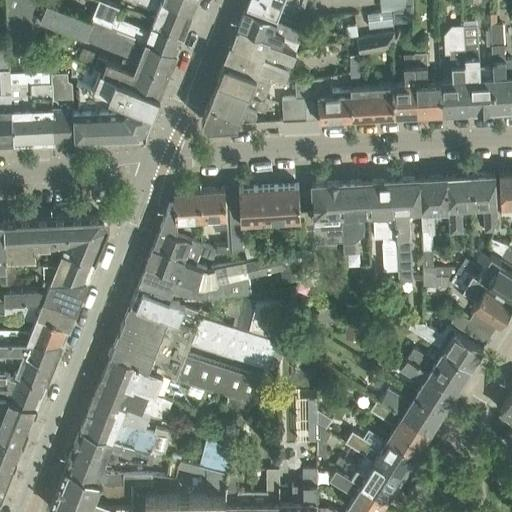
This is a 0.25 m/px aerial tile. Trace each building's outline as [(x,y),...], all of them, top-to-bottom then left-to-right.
[(111,26),(43,0),(5,0),(6,8),(39,21),(41,16),(84,34),(83,36),(136,57),(135,61),(168,73),(176,52),(111,26)] [(134,0),(155,8),(152,18),(184,30),(192,11),(163,0),(134,0)] [(163,0),(192,11),(196,0),(163,0)] [(305,0),(247,0),(246,2),(277,14),(282,1),(302,9),(305,0)] [(379,0),(380,9),(392,8),(402,7),(404,0),(379,0)] [(404,0),(402,7),(392,8),(393,21),(413,20),(412,0),(404,0)] [(244,7),(238,24),(269,37),(268,38),(295,50),(299,41),(295,39),(299,28),(275,19),(244,7)] [(39,21),(6,8),(7,33),(31,42),(39,21)] [(391,9),(367,12),(369,27),(384,25),(393,24),(391,9)] [(496,13),(490,13),(491,29),(492,43),(493,65),(493,74),(495,107),(511,105),(511,58),(505,59),(503,22),(496,23),(496,13)] [(114,17),(111,26),(176,52),(184,30),(152,18),(147,30),(114,17)] [(238,24),(231,41),(263,54),(262,56),(290,68),(295,52),(294,52),(295,50),(268,38),(269,37),(238,24)] [(440,77),(442,110),(458,109),(468,108),(464,42),(462,24),(453,25),(445,34),(446,49),(450,49),(452,76),(440,77)] [(476,24),(463,24),(464,42),(468,108),(495,107),(493,74),(493,65),(479,66),(476,24)] [(393,29),(356,37),(360,53),(386,47),(393,29)] [(425,40),(413,41),(414,51),(417,111),(442,110),(440,77),(428,78),(425,40)] [(263,54),(231,41),(224,59),(256,72),(255,74),(271,80),(272,76),(285,80),(290,68),(262,56),(263,54)] [(392,82),(393,112),(400,112),(417,111),(414,51),(402,51),(403,79),(392,80),(392,82)] [(360,53),(348,55),(350,76),(360,75),(359,69),(361,69),(360,53)] [(97,56),(93,67),(96,68),(160,93),(160,92),(161,92),(164,83),(168,73),(135,61),(123,56),(120,64),(97,56)] [(0,139),(12,139),(10,106),(9,83),(8,57),(0,57),(0,139)] [(265,98),(271,80),(255,74),(256,72),(224,59),(217,77),(249,89),(248,91),(265,98)] [(78,104),(74,104),(76,124),(76,136),(80,136),(97,135),(140,133),(140,134),(141,133),(142,133),(142,132),(145,130),(146,130),(146,129),(152,112),(160,93),(96,68),(89,87),(77,83),(78,104)] [(50,72),(50,81),(51,104),(52,137),(74,136),(76,136),(76,124),(74,104),(73,104),(72,81),(67,79),(66,75),(66,71),(50,72)] [(305,95),(305,97),(317,96),(318,116),(352,115),(350,85),(322,87),(321,75),(304,77),(305,95)] [(217,77),(208,99),(240,111),(240,110),(241,110),(254,114),(257,107),(265,110),(268,100),(265,98),(248,91),(249,89),(217,77)] [(296,95),(305,95),(304,77),(295,79),(296,95)] [(32,138),(52,137),(51,104),(50,81),(30,82),(32,138)] [(30,82),(9,83),(10,106),(12,139),(32,138),(30,82)] [(350,85),(352,115),(359,114),(370,114),(381,113),(391,112),(393,112),(392,82),(350,85)] [(282,96),(283,119),(295,118),(293,95),(282,96)] [(295,118),(306,117),(305,97),(305,95),(296,95),(293,95),(295,118)] [(221,123),(237,122),(241,110),(240,110),(240,111),(208,99),(203,113),(210,123),(221,123)] [(511,204),(511,169),(499,171),(501,214),(511,213),(511,205),(511,204)] [(495,171),(472,172),(474,204),(484,203),(485,228),(493,228),(497,218),(495,171)] [(468,172),(447,173),(449,208),(450,230),(462,230),(461,205),(470,204),(474,204),(472,172),(468,172)] [(447,173),(419,175),(421,209),(423,247),(433,247),(432,232),(435,232),(435,227),(434,209),(449,208),(447,173)] [(415,175),(393,176),(397,240),(398,267),(399,278),(412,278),(409,214),(416,213),(416,209),(417,209),(421,209),(419,175),(415,175)] [(397,240),(393,176),(367,178),(369,212),(382,211),(383,240),(384,267),(398,267),(397,240)] [(367,178),(341,179),(343,236),(343,251),(355,251),(355,237),(357,236),(358,235),(360,234),(361,232),(362,231),(363,229),(364,227),(364,226),(364,225),(364,223),(364,221),(364,220),(364,218),(363,216),(363,215),(362,213),(361,212),(369,212),(367,178)] [(299,182),(300,216),(301,224),(306,224),(307,238),(343,236),(341,179),(313,181),(314,208),(301,209),(299,182)] [(243,245),(241,219),(300,216),(299,182),(227,186),(230,226),(231,226),(232,241),(232,246),(243,245)] [(225,186),(201,187),(203,215),(214,215),(215,227),(227,226),(225,186)] [(160,225),(178,232),(177,217),(203,215),(201,187),(174,189),(174,202),(169,202),(160,225)] [(101,243),(109,222),(103,214),(34,217),(35,229),(65,228),(101,243)] [(4,219),(7,257),(36,256),(35,229),(34,217),(4,219)] [(160,225),(153,243),(184,255),(183,257),(196,262),(200,251),(213,256),(216,249),(217,247),(216,247),(178,232),(160,225)] [(35,229),(36,256),(38,256),(41,253),(41,244),(64,243),(62,249),(78,255),(79,251),(95,258),(101,243),(65,228),(35,229)] [(490,235),(486,246),(491,246),(502,253),(507,245),(509,243),(490,235)] [(462,237),(450,238),(450,247),(462,246),(462,237)] [(227,239),(215,239),(216,247),(217,247),(216,249),(228,248),(227,239)] [(244,245),(247,259),(263,256),(260,241),(244,245)] [(183,257),(184,255),(153,243),(147,259),(177,272),(177,274),(189,280),(196,282),(200,263),(196,262),(183,257)] [(511,247),(507,245),(502,253),(511,259),(511,247)] [(307,246),(263,256),(247,259),(226,264),(229,278),(249,274),(281,267),(296,264),(310,261),(307,246)] [(433,247),(423,247),(423,265),(433,265),(433,247)] [(37,262),(38,276),(38,277),(83,274),(88,274),(95,258),(79,251),(78,255),(62,249),(58,261),(37,262)] [(466,256),(460,265),(464,264),(511,295),(511,268),(510,267),(511,264),(502,258),(490,251),(481,265),(466,256)] [(153,289),(169,295),(170,291),(177,293),(185,293),(187,289),(194,292),(203,291),(203,284),(196,282),(189,280),(177,274),(177,272),(147,259),(139,278),(155,285),(153,289)] [(296,264),(281,267),(283,279),(299,275),(296,264)] [(460,265),(436,265),(437,274),(450,274),(450,276),(452,277),(476,293),(470,302),(477,307),(498,320),(511,298),(511,295),(464,264),(460,265)] [(229,278),(209,283),(210,295),(250,292),(249,274),(229,278)] [(43,295),(75,308),(86,279),(85,278),(84,279),(83,279),(50,280),(47,289),(38,285),(6,286),(0,286),(0,300),(4,300),(42,299),(43,295)] [(139,278),(130,301),(162,312),(162,311),(195,324),(199,314),(201,310),(181,302),(182,299),(169,295),(153,289),(155,285),(139,278)] [(0,317),(4,318),(35,317),(36,312),(68,324),(75,308),(43,295),(42,299),(5,300),(0,300),(0,317)] [(256,296),(248,326),(272,332),(282,297),(256,296)] [(115,338),(110,352),(149,367),(163,372),(176,376),(184,351),(189,340),(195,324),(162,311),(162,312),(130,301),(129,303),(134,304),(131,314),(126,312),(119,329),(122,330),(118,339),(115,338)] [(345,303),(346,323),(360,323),(360,303),(345,303)] [(383,304),(372,304),(373,323),(383,323),(383,304)] [(464,313),(458,312),(491,332),(498,320),(477,307),(470,317),(464,313)] [(318,310),(308,311),(309,320),(334,318),(334,310),(318,310)] [(456,311),(450,320),(485,341),(491,332),(458,312),(456,311)] [(32,327),(0,327),(0,338),(28,338),(63,338),(68,324),(36,312),(35,317),(32,327)] [(195,324),(189,340),(265,366),(276,337),(199,314),(195,324)] [(408,325),(425,336),(442,347),(470,365),(483,344),(449,322),(443,332),(426,321),(410,321),(408,325)] [(360,323),(346,323),(346,336),(361,336),(360,323)] [(365,323),(361,328),(377,338),(386,323),(383,323),(373,323),(365,323)] [(286,325),(280,334),(289,339),(295,331),(286,325)] [(0,392),(10,392),(38,403),(46,380),(50,370),(63,338),(28,338),(0,338),(0,354),(6,355),(6,356),(8,356),(20,358),(16,369),(14,374),(7,372),(7,371),(0,371),(0,392)] [(456,387),(470,365),(442,347),(439,351),(430,345),(425,354),(413,346),(407,357),(456,387)] [(388,360),(400,368),(421,381),(415,391),(443,408),(456,387),(407,357),(395,350),(388,360)] [(184,351),(176,376),(228,393),(252,401),(261,377),(184,351)] [(163,372),(149,367),(110,352),(101,374),(133,386),(133,385),(155,393),(163,372)] [(328,366),(322,378),(330,383),(337,371),(328,366)] [(101,374),(95,389),(152,411),(155,412),(165,415),(171,399),(155,393),(133,385),(133,386),(101,374)] [(388,387),(381,399),(429,429),(443,408),(415,391),(408,401),(388,387)] [(511,388),(500,408),(509,414),(508,417),(511,419),(511,388)] [(95,389),(80,427),(114,440),(133,445),(149,449),(152,450),(164,454),(169,435),(171,428),(155,424),(153,430),(145,428),(152,411),(95,389)] [(0,456),(15,461),(23,440),(27,429),(38,403),(10,392),(0,392),(0,456)] [(244,423),(252,401),(228,393),(221,415),(244,423)] [(429,429),(381,399),(378,397),(371,408),(395,422),(387,434),(415,452),(429,429)] [(331,416),(316,407),(316,421),(324,426),(331,416)] [(206,465),(226,471),(227,467),(226,467),(229,460),(231,454),(232,450),(233,446),(233,443),(234,439),(234,435),(234,431),(208,425),(203,445),(199,463),(206,465)] [(80,427),(74,444),(106,457),(109,449),(110,450),(130,455),(133,445),(114,440),(80,427)] [(348,442),(364,452),(400,475),(415,452),(387,434),(380,446),(356,430),(348,442)] [(72,448),(65,466),(107,482),(123,482),(123,472),(108,472),(100,469),(105,457),(74,444),(72,448)] [(348,458),(342,468),(387,496),(400,475),(364,452),(356,464),(348,458)] [(341,454),(335,463),(336,464),(342,468),(348,458),(341,454)] [(168,455),(164,473),(174,474),(179,458),(168,455)] [(0,494),(1,495),(5,485),(15,461),(0,456),(0,494)] [(346,501),(355,507),(362,511),(377,511),(387,496),(342,468),(336,464),(330,473),(336,477),(354,489),(346,501)] [(225,511),(226,471),(206,465),(206,489),(210,489),(210,493),(190,493),(190,497),(180,497),(180,494),(145,494),(145,511),(142,511),(141,511),(225,511)] [(291,492),(279,492),(279,511),(316,511),(317,505),(316,465),(302,465),(302,476),(291,476),(291,492)] [(133,511),(134,482),(152,481),(152,471),(123,472),(123,482),(107,482),(65,466),(49,506),(65,511),(133,511)] [(227,467),(226,471),(225,511),(251,511),(251,488),(239,489),(239,466),(227,467)] [(266,488),(251,488),(251,511),(279,511),(279,492),(278,466),(266,466),(266,488)]
